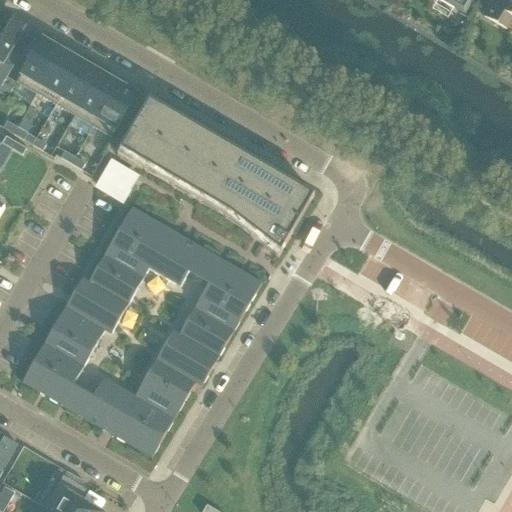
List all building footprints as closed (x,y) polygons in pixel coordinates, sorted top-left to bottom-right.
[(443,0),(465,12),(466,10),(471,0),(443,0)] [(511,0),(494,0),(484,17),(507,31),(511,22),(511,0)] [(0,23),(0,92),(19,59),(10,54),(24,30),(3,18),(2,20),(0,23)] [(42,41),(17,84),(38,96),(62,55),(55,51),(56,50),(42,41)] [(62,55),(38,96),(56,107),(81,64),(69,57),(69,59),(62,55)] [(81,64),(56,107),(75,118),(99,76),(93,73),(93,71),(81,64)] [(99,76),(75,118),(94,129),(118,87),(111,83),(112,82),(99,75),(99,76)] [(6,85),(1,94),(9,99),(14,90),(6,85)] [(118,87),(94,129),(113,140),(138,97),(125,90),(124,91),(118,87)] [(124,145),(118,157),(227,220),(264,248),(279,259),(315,197),(150,101),(124,145)] [(8,123),(4,130),(14,136),(18,130),(8,123)] [(18,130),(14,136),(24,142),(28,136),(18,130)] [(7,138),(3,145),(13,151),(17,144),(7,138)] [(37,140),(33,147),(43,153),(47,146),(37,140)] [(17,144),(13,151),(23,157),(27,150),(17,144)] [(65,153),(61,160),(72,166),(76,159),(65,153)] [(76,159),(72,166),(82,172),(86,166),(76,159)] [(113,165),(99,189),(123,202),(136,179),(113,165)] [(84,280),(22,385),(62,408),(105,333),(112,337),(150,271),(181,289),(204,250),(181,237),(172,232),(133,209),(90,284),(85,281),(84,280)] [(105,380),(82,419),(153,460),(196,386),(202,389),(263,285),(224,262),(180,336),(174,333),(136,398),(105,380)] [(0,445),(0,471),(3,473),(14,454),(0,445)] [(64,479),(46,510),(50,511),(95,511),(79,503),(86,492),(64,479)] [(5,488),(0,496),(0,498),(9,504),(15,494),(5,488)]
